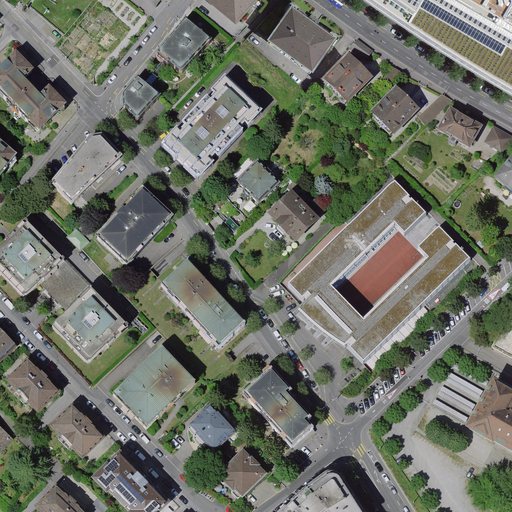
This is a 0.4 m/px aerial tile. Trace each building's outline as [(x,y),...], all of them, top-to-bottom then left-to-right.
[(254,0),(215,0),(237,18),(254,0)] [(511,0),(363,0),(445,56),(511,96),(511,0)] [(313,72),(337,38),(292,6),(268,40),(313,72)] [(183,73),(211,41),(188,22),(161,54),(183,73)] [(375,53),(359,41),(351,51),(367,63),(375,53)] [(32,74),(16,57),(0,73),(0,92),(40,134),(66,109),(50,92),(40,101),(22,83),(32,74)] [(373,83),(349,59),(323,85),(348,109),(373,83)] [(207,97),(193,113),(227,144),(243,131),(240,129),(246,123),(249,127),(262,112),(226,78),(215,90),(218,94),(213,100),(207,97)] [(159,98),(139,81),(125,97),(126,108),(138,121),(159,98)] [(395,91),(370,118),(394,142),(420,115),(395,91)] [(442,96),(418,120),(425,127),(454,103),(442,96)] [(483,130),(450,111),(437,135),(470,153),(483,130)] [(211,161),(227,144),(193,113),(185,121),(190,126),(184,133),(179,129),(163,147),(199,180),(214,164),(211,161)] [(511,136),(496,128),(487,143),(510,156),(492,178),(511,193),(511,136)] [(0,175),(16,157),(0,143),(0,175)] [(100,143),(91,144),(61,179),(53,189),(70,207),(118,161),(100,143)] [(425,163),(416,157),(413,161),(422,167),(425,163)] [(280,186),(260,166),(242,184),(262,204),(280,186)] [(473,263),(441,231),(420,252),(429,261),(364,325),(332,292),(397,229),(406,238),(428,216),(396,184),(287,290),(305,309),(297,317),(309,329),(318,336),(329,345),(345,355),(348,353),(365,370),(473,263)] [(172,217),(143,190),(97,239),(126,266),(172,217)] [(322,224),(295,197),(273,219),(282,228),(281,229),(290,239),(292,238),(300,246),(322,224)] [(328,214),(317,202),(311,208),(322,219),(328,214)] [(64,261),(29,226),(9,245),(0,253),(0,268),(27,296),(40,284),(64,261)] [(90,244),(77,231),(73,234),(68,240),(81,253),(90,244)] [(70,315),(94,292),(64,261),(40,284),(47,291),(63,308),(70,315)] [(220,298),(189,264),(163,288),(219,350),(246,326),(220,298)] [(129,328),(94,292),(70,315),(57,328),(92,363),(129,328)] [(140,316),(132,323),(146,337),(154,330),(140,316)] [(0,363),(15,348),(0,334),(0,363)] [(197,385),(163,351),(115,398),(148,432),(197,385)] [(59,394),(29,364),(8,384),(38,415),(59,394)] [(294,394),(273,371),(244,397),(294,452),(316,432),(310,425),(314,422),(291,396),(294,394)] [(511,392),(491,381),(485,391),(466,425),(462,433),(490,450),(493,445),(511,455),(511,392)] [(215,451),(235,432),(213,408),(193,427),(215,451)] [(104,441),(73,410),(53,430),(83,461),(104,441)] [(0,455),(11,443),(0,432),(0,455)] [(252,460),(245,452),(222,474),(229,482),(227,483),(234,491),(236,489),(244,497),(267,475),(259,467),(260,467),(253,459),(252,460)] [(160,511),(167,505),(121,458),(97,482),(126,511),(160,511)] [(328,470),(309,485),(327,506),(330,511),(367,511),(341,474),(338,470),(334,469),(331,469),(328,470)] [(320,511),(327,506),(309,485),(278,511),(320,511)] [(72,511),(55,496),(40,511),(72,511)] [(89,511),(108,511),(110,511),(99,501),(89,511)]
